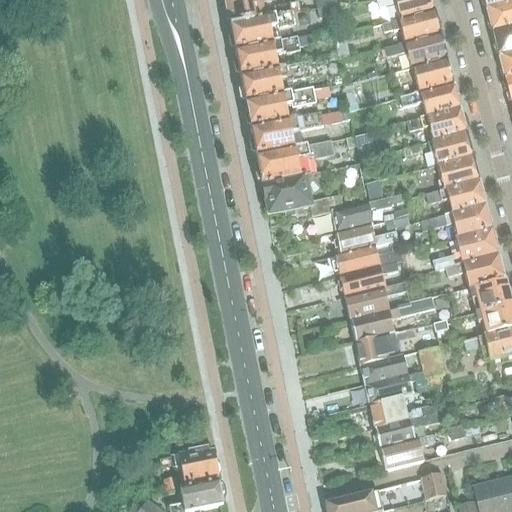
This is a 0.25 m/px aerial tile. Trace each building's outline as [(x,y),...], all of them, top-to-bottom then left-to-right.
[(230,27),(266,19),(261,0),(245,0),(225,4),(230,27)] [(394,0),(400,21),(435,11),(432,0),(394,0)] [(486,10),(511,3),(511,0),(481,0),(483,5),(485,7),(486,10)] [(493,34),(511,28),(511,3),(486,10),(489,20),(488,23),(489,29),(492,30),(493,34)] [(294,14),(302,13),(300,4),(292,5),(294,14)] [(337,8),(328,9),(332,26),(340,24),(337,8)] [(325,9),(317,10),(319,21),(327,19),(325,9)] [(441,35),(435,12),(435,11),(400,21),(382,25),(384,33),(394,30),(395,31),(401,29),(405,45),(441,35)] [(295,27),(293,14),(266,19),(230,27),(235,52),(274,44),(271,30),(281,28),(281,31),(295,27)] [(499,57),(511,53),(511,28),(493,34),(495,44),(494,47),(495,53),(498,54),(499,57)] [(448,60),(441,36),(441,35),(405,45),(385,50),(387,59),(407,54),(411,69),(414,69),(448,60)] [(298,40),(274,44),(235,52),(240,79),(280,71),(277,56),(286,54),(286,57),(300,53),(298,40)] [(511,53),(499,57),(502,68),(500,71),(502,77),(504,78),(505,81),(511,79),(511,53)] [(420,94),(454,85),(448,60),(414,69),(420,94)] [(311,80),(308,66),(280,71),(240,79),(245,105),(285,97),(282,81),(287,80),(288,84),(311,80)] [(428,118),(461,109),(454,85),(420,94),(401,99),(403,108),(423,103),(428,118)] [(352,86),(344,88),(349,107),(357,105),(352,86)] [(329,90),(313,93),(315,103),(331,100),(329,90)] [(313,91),(285,97),(245,105),(251,131),(290,123),(287,108),(292,106),(293,110),(316,105),(315,103),(313,93),(313,91)] [(434,143),(467,134),(461,109),(428,118),(407,123),(409,132),(430,127),(434,143)] [(324,127),(322,117),(290,123),(251,131),(256,157),(295,150),(295,149),(292,134),(324,127)] [(474,160),(467,134),(434,143),(428,145),(430,153),(434,152),(438,169),(474,160)] [(370,136),(355,139),(360,160),(375,156),(381,155),(379,146),(375,142),(372,143),(370,136)] [(334,157),(331,143),(309,148),(295,149),(295,150),(256,157),(261,186),(306,177),(312,176),(308,160),(315,159),(316,161),(334,157)] [(441,193),(480,183),(474,160),(438,169),(441,182),(438,183),(441,193)] [(333,199),(311,203),(306,177),(261,186),(265,204),(266,204),(268,218),(311,209),(313,219),(332,215),(332,214),(336,213),(333,199)] [(486,207),(480,184),(480,183),(441,193),(426,197),(428,205),(448,200),(452,216),(486,207)] [(379,184),(366,187),(370,205),(383,202),(379,184)] [(370,205),(336,213),(332,214),(332,215),(336,234),(370,226),(374,226),(371,213),(392,208),(390,200),(383,202),(370,205)] [(493,232),(486,208),(486,207),(452,216),(429,222),(431,231),(454,226),(458,241),(493,232)] [(408,218),(394,221),(396,231),(410,227),(408,218)] [(370,226),(336,234),(341,256),(391,245),(389,235),(373,239),(370,226)] [(432,264),(434,273),(445,270),(499,256),(493,232),(458,241),(455,242),(459,257),(432,264)] [(340,278),(380,269),(377,256),(393,252),(391,245),(341,256),(335,258),(340,278)] [(506,281),(499,258),(499,256),(445,270),(447,278),(465,274),(469,291),(506,281)] [(399,274),(397,265),(380,269),(340,278),(345,300),(384,290),(383,286),(385,286),(383,277),(399,274)] [(481,313),(511,305),(506,281),(469,291),(472,301),(477,300),(481,313)] [(350,324),(389,314),(388,310),(386,300),(407,295),(404,285),(384,290),(345,300),(350,324)] [(401,319),(413,317),(434,311),(432,302),(410,307),(411,308),(399,311),(401,319)] [(511,330),(511,306),(511,305),(481,313),(475,315),(478,325),(483,323),(487,337),(511,330)] [(355,345),(389,336),(394,335),(389,314),(350,324),(355,345)] [(446,323),(433,327),(436,334),(448,331),(446,323)] [(489,362),(511,356),(511,330),(487,337),(464,343),(466,353),(486,348),(489,362)] [(361,368),(399,360),(398,355),(394,356),(389,336),(355,345),(361,368)] [(437,349),(419,354),(426,381),(443,377),(437,349)] [(407,373),(404,359),(399,360),(361,368),(365,388),(408,378),(407,373)] [(370,407),(403,400),(413,397),(408,378),(365,388),(370,407)] [(508,417),(511,417),(511,416),(511,394),(503,397),(508,417)] [(406,413),(403,400),(370,407),(375,430),(422,419),(420,410),(406,413)] [(380,450),(413,443),(410,433),(444,425),(441,414),(422,419),(375,430),(380,450)] [(452,442),(464,439),(462,431),(449,434),(452,442)] [(413,443),(380,450),(385,473),(423,464),(421,451),(430,449),(428,439),(419,441),(413,443)] [(209,454),(208,450),(189,453),(189,455),(176,458),(178,470),(182,469),(185,485),(219,479),(219,476),(220,472),(219,467),(216,464),(215,453),(209,454)] [(426,502),(448,497),(442,476),(421,481),(426,502)] [(165,481),(167,493),(177,491),(175,479),(165,481)] [(478,511),(511,511),(511,480),(473,490),(478,511)] [(170,511),(202,511),(223,508),(221,496),(224,494),(223,486),(219,485),(218,483),(180,490),(183,505),(169,508),(170,511)] [(327,511),(376,511),(372,494),(326,505),(327,511)] [(162,511),(149,502),(141,511),(162,511)]
